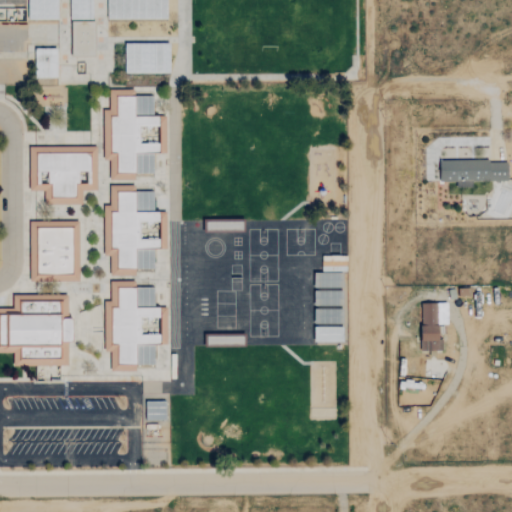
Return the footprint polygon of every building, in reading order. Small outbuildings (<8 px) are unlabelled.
[(58,0),(28,0),(28,20),(58,20),(58,0)] [(70,0),(71,20),(93,20),(93,0),(70,0)] [(167,0),(108,0),(108,20),(167,20),(167,0)] [(71,57),(93,56),(92,26),(70,26),(71,57)] [(171,44),(126,44),(126,74),(171,73),(171,44)] [(57,49),(35,49),(35,78),(58,78),(57,49)] [(110,180),(135,180),(135,174),(154,174),(154,153),(166,153),(165,117),(153,117),(153,96),(134,96),(134,90),(110,90),(110,110),(103,110),(103,160),(110,160),(110,180)] [(96,191),(96,147),(30,147),(30,191),(45,191),(45,205),(83,205),(83,191),(96,191)] [(440,161),(440,182),(457,182),(457,187),(472,187),(472,182),(509,181),(509,160),(440,161)] [(111,276),(136,276),(136,270),(155,270),(154,249),(161,249),(161,239),(160,239),(159,212),(154,212),(153,191),(135,192),(135,185),(110,186),(110,206),(104,206),(105,256),(110,256),(111,276)] [(30,222),(30,282),(77,282),(77,222),(30,222)] [(111,372),(136,372),(136,365),(154,366),(154,344),(161,344),(161,309),(154,309),(154,288),(135,288),(135,282),(111,282),(111,302),(104,302),(104,351),(111,351),(111,372)] [(0,353),(14,353),(13,366),(65,366),(65,343),(74,343),(74,319),(64,319),(65,296),(13,296),(13,309),(0,309),(0,353)] [(439,351),(439,325),(448,325),(447,303),(421,304),(421,351),(439,351)] [(343,344),(344,329),(316,328),(316,343),(343,344)] [(167,403),(147,403),(148,421),(167,421),(167,403)]
